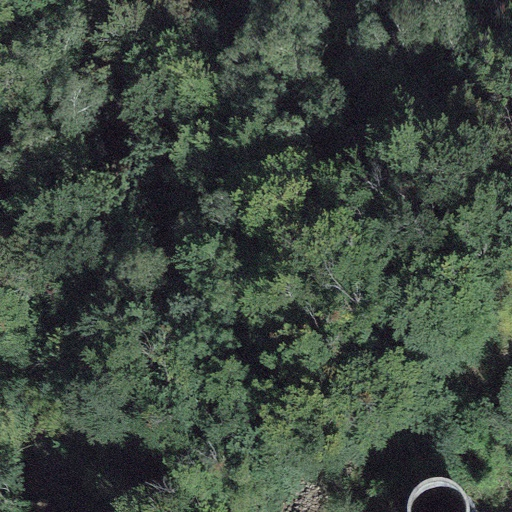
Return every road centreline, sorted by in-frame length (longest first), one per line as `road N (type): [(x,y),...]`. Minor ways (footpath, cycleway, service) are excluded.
road 1 (motorway): [(511,352),(425,353),(0,399)]
road 2 (motorway): [(511,114),(0,91)]
